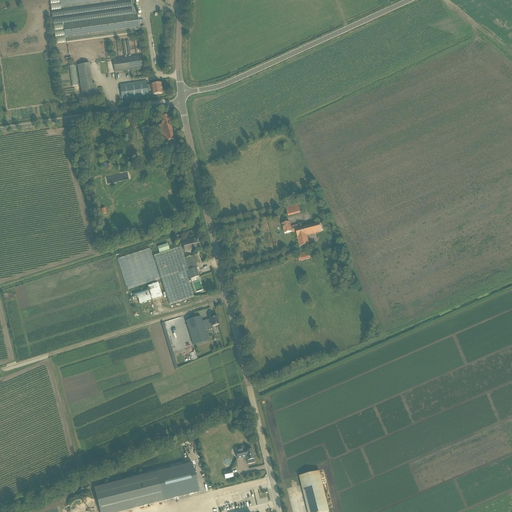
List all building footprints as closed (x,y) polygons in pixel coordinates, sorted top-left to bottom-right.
[(135,35),(135,31),(139,30),(137,14),(134,0),(59,0),(61,10),(131,1),(133,15),(63,24),(65,40),(66,44),(135,35)] [(124,56),(131,56),(129,41),(122,41),(124,56)] [(145,69),(143,56),(113,60),(115,73),(145,69)] [(82,99),(97,97),(95,84),(92,85),(89,64),(77,66),(82,99)] [(120,87),(122,100),(148,96),(148,95),(148,90),(147,84),(133,85),(120,87)] [(148,90),(148,95),(152,94),(152,95),(162,94),(161,84),(151,85),(151,90),(148,90)] [(158,126),(159,131),(163,147),(167,146),(176,144),(169,116),(161,118),(162,125),(158,126)] [(300,247),(305,246),(309,245),(307,236),(322,232),(321,232),(324,231),(322,222),(319,223),(299,228),(298,225),(291,227),(290,223),(282,225),(284,234),(292,232),(292,233),(296,232),(300,247)] [(197,239),(193,240),(193,243),(183,245),(185,253),(193,251),(193,250),(199,249),(197,239)] [(158,248),(159,253),(169,250),(167,244),(158,248)] [(189,271),(188,271),(181,248),(153,256),(169,305),(194,297),(186,272),(189,280),(199,277),(196,269),(197,268),(193,256),(185,259),(189,271)] [(297,254),(299,262),(310,259),(308,251),(297,254)] [(162,298),(158,283),(148,287),(152,301),(162,298)] [(136,305),(151,300),(148,289),(132,294),(136,305)] [(189,321),(190,325),(195,342),(210,337),(208,331),(213,329),(212,327),(219,325),(217,318),(210,320),(202,322),(201,317),(189,321)] [(245,452),(245,450),(244,446),(235,448),(236,452),(238,460),(246,458),(247,461),(248,464),(255,463),(254,459),(252,450),(245,452)] [(192,462),(94,488),(99,511),(120,511),(199,492),(192,462)] [(232,470),(223,472),(225,480),(233,478),(232,470)] [(307,511),(323,511),(328,511),(319,472),(299,477),(307,511)]
